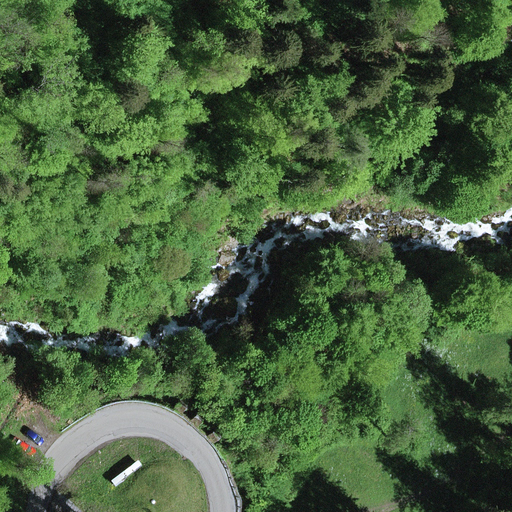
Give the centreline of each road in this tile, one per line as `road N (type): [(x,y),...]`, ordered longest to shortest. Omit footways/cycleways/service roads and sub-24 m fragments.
road 1 (tertiary): [(224,511),(220,481),(194,442),(127,419),(103,424),(63,451),(37,511)]
road 2 (track): [(511,30),(455,63),(440,81),(420,113),(412,161)]
